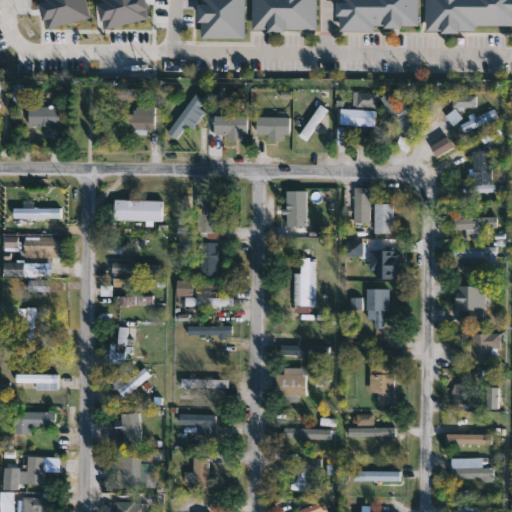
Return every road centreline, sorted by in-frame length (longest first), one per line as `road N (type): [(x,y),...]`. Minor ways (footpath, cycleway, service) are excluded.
road 1 (residential): [(423,511),(423,202),(415,176),(367,167),(0,164)]
road 2 (residential): [(253,165),(254,511)]
road 3 (residential): [(84,511),(89,166)]
